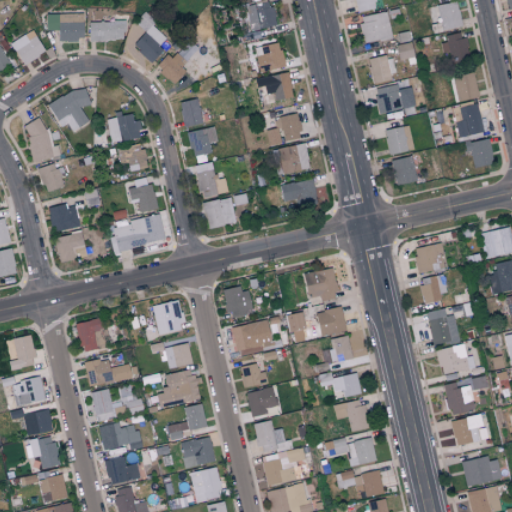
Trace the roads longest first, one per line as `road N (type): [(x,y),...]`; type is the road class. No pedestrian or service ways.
road 1 (residential): [(248,511),(159,116),(115,71),(83,66),(51,74),(0,108)]
road 2 (residential): [(92,511),(21,197),(0,147)]
road 3 (residential): [(0,312),(365,227)]
road 4 (tertiary): [(429,511),(365,227)]
road 5 (tertiary): [(365,227),(313,0)]
road 6 (residential): [(365,227),(511,191)]
road 7 (residential): [(511,141),(479,0)]
